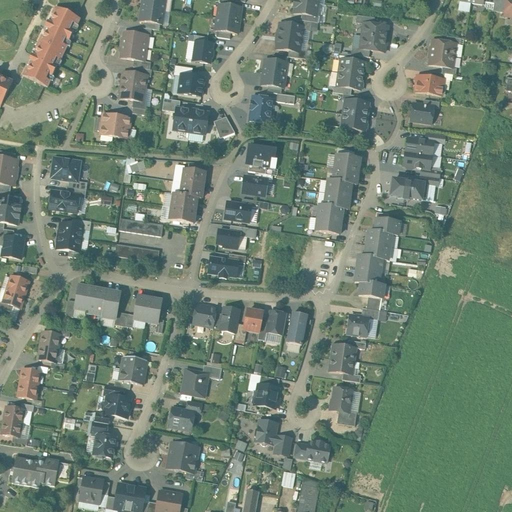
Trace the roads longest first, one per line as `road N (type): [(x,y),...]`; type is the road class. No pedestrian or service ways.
road 1 (residential): [(375,162),(375,187),(325,304)]
road 2 (residential): [(182,287),(166,374),(137,430)]
road 3 (residential): [(325,304),(306,294),(190,288)]
road 4 (residential): [(60,276),(37,220),(39,155)]
road 5 (residential): [(182,287),(77,268),(60,276)]
